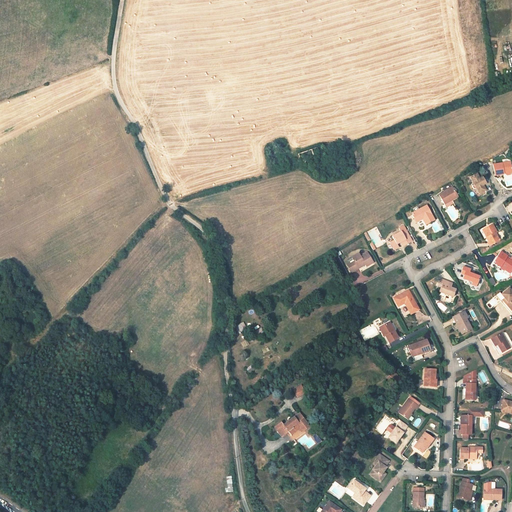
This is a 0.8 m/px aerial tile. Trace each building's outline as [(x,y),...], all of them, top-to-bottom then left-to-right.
[(312,160),(313,160),(310,150),(297,155),(298,158),(296,158),(297,164),(312,160)] [(510,162),(493,165),(495,176),(503,174),(504,173),(507,172),(510,175),(511,172),(511,167),(510,162)] [(480,179),(477,173),(470,177),(473,183),(472,183),(471,185),(473,188),(475,189),(476,189),(479,194),(486,190),(483,185),(486,183),(483,177),(480,179)] [(457,196),(452,187),(439,195),(444,205),(452,200),(452,199),(457,196)] [(434,220),(427,206),(419,210),(415,212),(411,214),(414,219),(415,218),(417,222),(422,219),(426,225),(434,220)] [(426,225),(422,219),(417,222),(420,228),(426,225)] [(497,232),(493,224),(483,230),(487,236),(488,235),(489,236),(486,238),(490,246),(500,240),(496,233),(497,232)] [(411,240),(403,226),(399,228),(401,232),(392,236),(394,240),(390,243),(393,248),(397,246),(397,244),(401,242),(403,246),(407,243),(407,242),(411,240)] [(368,252),(361,256),(359,253),(352,257),(354,261),(350,263),(350,262),(347,264),(351,272),(359,268),(357,265),(363,261),(365,264),(366,266),(373,262),(368,252)] [(507,256),(500,252),(493,263),(500,267),(501,266),(505,268),(511,272),(511,270),(511,261),(506,258),(507,256)] [(469,273),(470,271),(470,269),(463,267),(460,274),(464,275),(462,279),(472,282),(471,284),(476,286),(477,284),(480,276),(474,274),(469,273)] [(456,290),(451,288),(452,285),(446,283),(447,282),(440,279),(437,286),(441,287),(439,292),(453,297),(456,290)] [(511,291),(509,288),(501,294),(505,298),(508,302),(506,304),(511,310),(511,291)] [(419,310),(408,290),(393,298),(398,307),(404,303),(410,315),(419,310)] [(511,310),(506,304),(503,300),(501,302),(511,314),(511,310)] [(468,318),(464,311),(452,317),(456,325),(458,324),(463,334),(472,329),(467,319),(468,318)] [(246,329),(243,322),(236,325),(233,327),(237,334),(246,329)] [(393,329),(390,322),(381,326),(386,335),(385,335),(389,343),(398,338),(394,331),(393,331),(392,330),(393,329)] [(510,348),(501,333),(491,339),(495,346),(498,345),(502,353),(510,348)] [(430,350),(427,339),(408,346),(412,357),(421,353),(430,350)] [(246,340),(241,343),(244,348),(249,345),(246,340)] [(252,367),(251,365),(246,369),(249,374),(254,370),(252,367)] [(435,370),(425,369),(423,386),(433,387),(434,380),(435,380),(435,370)] [(474,384),(474,370),(463,376),(463,383),(466,383),(466,388),(465,400),(475,400),(475,384),(474,384)] [(395,374),(393,372),(387,378),(393,383),(399,377),(395,374)] [(305,393),(302,387),(294,391),(297,397),(305,393)] [(414,403),(408,398),(398,413),(407,419),(411,413),(415,408),(416,410),(419,406),(416,404),(414,403)] [(511,401),(503,400),(501,411),(510,413),(510,412),(511,412),(511,401)] [(483,411),(468,410),(468,415),(462,415),(462,425),(460,425),(460,434),(462,434),(468,435),(470,435),(471,422),(471,417),(473,417),(483,418),(483,411)] [(309,426),(301,416),(296,420),(294,418),(284,425),(281,422),(275,427),(281,436),(284,434),(288,431),(289,433),(298,427),(300,426),(301,427),(303,431),(309,426)] [(408,426),(401,421),(396,428),(395,427),(388,437),(396,443),(408,426)] [(434,439),(425,432),(413,447),(422,453),(425,449),(426,449),(434,439)] [(321,440),(316,434),(312,436),(318,443),(321,440)] [(482,448),(468,447),(468,448),(460,448),(460,458),(468,459),(468,457),(476,457),(477,452),(482,452),(482,448)] [(389,461),(379,455),(375,460),(378,462),(376,465),(369,474),(380,482),(383,477),(381,475),(383,472),(386,468),(385,467),(389,461)] [(469,483),(469,480),(463,478),(462,482),(461,482),(457,497),(469,501),(471,496),(469,496),(471,491),(472,485),(469,483)] [(358,484),(353,480),(347,488),(355,494),(354,495),(359,498),(357,501),(363,505),(370,495),(364,491),(365,489),(360,485),(358,484)] [(423,507),(424,488),(413,488),(413,507),(423,507)] [(490,489),(484,489),(483,498),(492,498),(492,500),(501,500),(501,490),(490,489)] [(339,511),(341,510),(329,501),(321,511),(339,511)]
